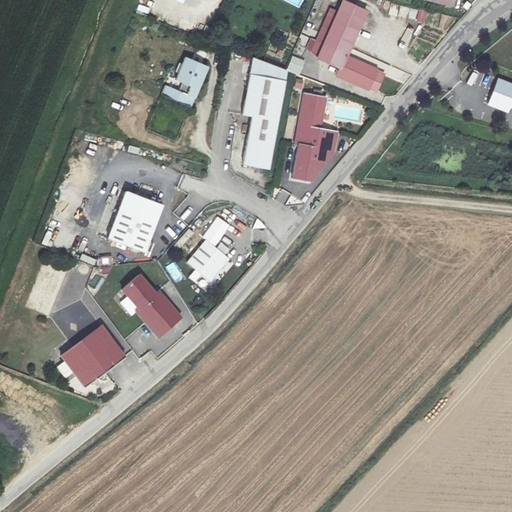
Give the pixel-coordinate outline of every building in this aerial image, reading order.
[(367,11),(343,1),(317,59),(341,70),(337,76),(368,89),(368,88),(376,71),(377,70),(346,57),(367,11)] [(419,10),(417,22),(425,23),(427,12),(419,10)] [(291,56),(286,71),(299,76),(304,61),(291,56)] [(169,88),(165,97),(187,107),(204,66),(181,57),(179,64),(175,73),(172,80),(179,82),(175,91),(169,88)] [(286,71),(252,58),(241,115),(251,117),(242,165),(268,170),(286,71)] [(385,75),(376,71),(368,88),(377,92),(385,75)] [(511,82),(498,78),(489,102),(508,109),(510,105),(511,105),(511,82)] [(294,88),(301,89),(302,80),(295,79),(294,88)] [(165,97),(169,88),(162,85),(158,95),(165,97)] [(297,144),(291,178),(307,181),(332,151),(335,136),(324,134),(325,130),(319,129),(325,98),(303,94),(293,144),(297,144)] [(76,166),(97,170),(100,156),(80,151),(76,166)] [(162,205),(125,192),(107,239),(144,253),(162,205)] [(178,249),(192,235),(188,230),(173,245),(178,249)] [(186,262),(208,281),(227,258),(205,240),(186,262)] [(137,274),(120,289),(137,308),(134,310),(157,336),(179,317),(156,290),(153,293),(137,274)] [(100,326),(59,356),(83,387),(124,357),(100,326)]
